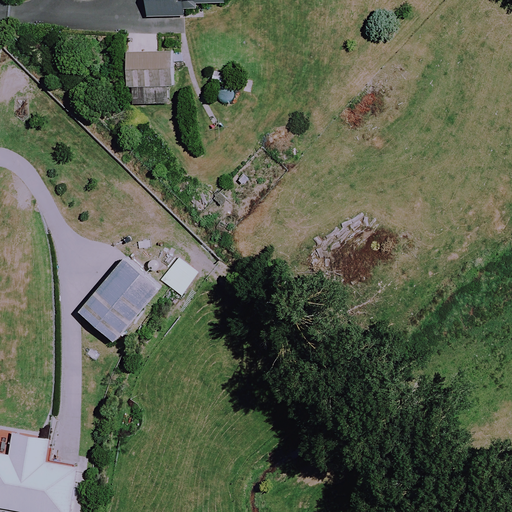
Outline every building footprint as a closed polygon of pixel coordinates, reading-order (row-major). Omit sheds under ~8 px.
[(148,0),(149,18),(186,17),(186,4),(224,3),(224,0),(148,0)] [(173,54),(130,52),(128,86),(146,87),(145,103),(170,105),(173,54)] [(234,90),(211,87),(210,101),(233,103),(234,90)] [(161,289),(127,260),(84,312),(117,341),(161,289)] [(51,439),(15,433),(11,456),(0,454),(0,507),(31,511),(72,511),(80,467),(47,462),(51,439)]
